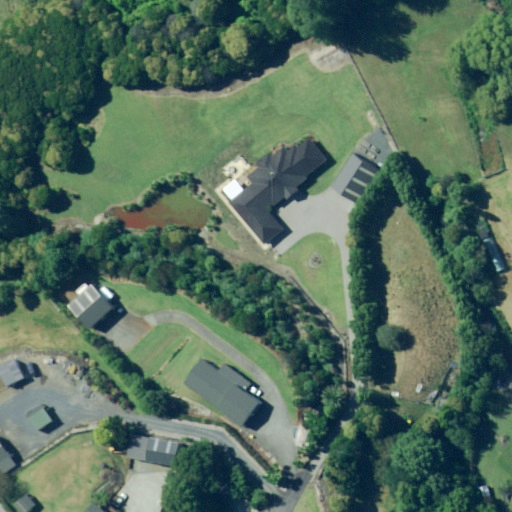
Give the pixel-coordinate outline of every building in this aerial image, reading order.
[(227,201),(261,243),(281,228),(264,207),(270,201),(272,203),(283,195),(286,198),(297,188),(294,185),(305,176),(304,174),(325,157),(309,137),(297,147),(294,144),(286,150),(283,146),(271,156),(268,152),(256,162),(259,166),(247,175),(252,182),(227,201)] [(356,202),(378,169),(353,152),(331,186),(356,202)] [(119,309),(98,286),(75,307),(96,330),(119,309)] [(0,392),(37,376),(28,357),(0,370),(0,392)] [(265,403),(207,360),(189,384),(246,428),(265,403)] [(29,413),(40,430),(47,426),(36,409),(29,413)] [(0,476),(20,463),(0,434),(0,476)] [(489,502),(487,486),(475,487),(477,504),(489,502)]
